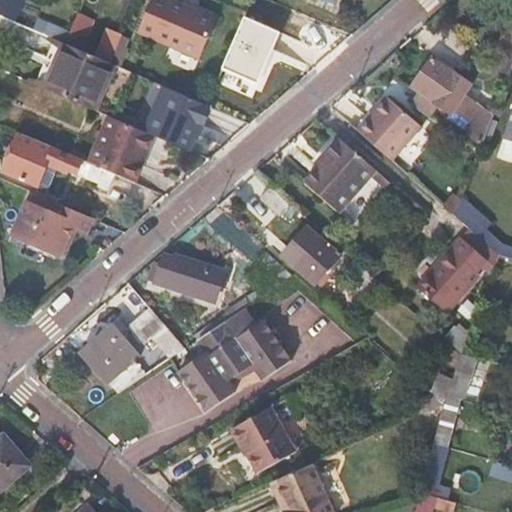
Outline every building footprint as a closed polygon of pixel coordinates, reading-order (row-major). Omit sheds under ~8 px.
[(0,0),(0,14),(14,21),(23,0),(0,0)] [(148,0),(135,32),(174,48),(190,10),(184,7),(185,3),(175,0),(148,0)] [(190,10),(174,48),(196,58),(215,15),(195,7),(193,12),(190,10)] [(92,18),(76,12),(68,33),(83,40),(92,18)] [(256,84),(278,33),(242,17),(219,68),(256,84)] [(95,57),(110,63),(122,37),(107,30),(95,57)] [(511,71),(511,39),(506,37),(495,65),(511,71)] [(43,89),(64,43),(53,38),(32,85),(43,89)] [(112,64),(110,63),(95,57),(64,43),(43,89),(92,111),(112,64)] [(435,58),(414,88),(424,95),(417,104),(435,116),(442,107),(454,115),(451,119),(475,136),(473,144),(483,151),(497,115),(467,95),(475,84),(435,58)] [(169,90),(149,136),(153,138),(184,151),(196,124),(202,126),(210,108),(169,90)] [(375,114),(360,131),(395,161),(424,127),(388,95),(373,112),(375,114)] [(85,163),(119,178),(132,183),(153,138),(149,136),(106,117),(85,163)] [(85,163),(19,133),(2,171),(37,186),(43,171),(67,182),(72,173),(99,185),(97,189),(112,195),(119,178),(85,163)] [(379,170),(342,137),(318,164),(321,168),(308,181),(343,211),(379,170)] [(57,204),(66,208),(73,191),(65,187),(57,204)] [(292,205),(272,187),(262,199),(283,216),(292,205)] [(66,208),(61,218),(25,202),(11,235),(60,257),(72,230),(86,236),(93,220),(66,208)] [(319,286),(342,258),(322,241),(299,269),(319,286)] [(450,315),(485,277),(482,275),(491,264),(466,241),(422,290),(450,315)] [(283,286),(295,278),(271,258),(263,268),(283,286)] [(157,282),(220,301),(227,274),(176,259),(172,269),(162,266),(157,282)] [(378,293),(384,286),(377,279),(355,260),(348,268),(378,293)] [(248,309),(201,341),(209,355),(181,374),(208,412),(236,394),(232,387),(226,378),(251,362),(258,370),(266,383),(294,363),(266,321),(260,325),(248,309)] [(167,328),(152,311),(133,328),(148,345),(154,339),(167,328)] [(494,321),(480,316),(473,335),(468,350),(479,353),(483,354),(494,321)] [(83,353),(120,396),(147,378),(135,365),(142,359),(123,336),(131,329),(121,319),(83,353)] [(450,343),(465,356),(468,350),(473,335),(464,327),(450,343)] [(167,328),(154,339),(173,360),(187,351),(167,328)] [(465,356),(460,369),(474,372),(479,353),(468,350),(465,356)] [(226,378),(232,387),(258,370),(251,362),(226,378)] [(460,369),(449,398),(465,402),(474,372),(460,369)] [(265,474),(300,454),(275,409),(238,430),(247,447),(249,446),(265,474)] [(0,492),(31,466),(5,436),(0,440),(0,492)] [(450,450),(436,445),(428,474),(442,479),(450,450)] [(286,505),(289,511),(339,511),(314,465),(271,485),(283,506),(286,505)]
